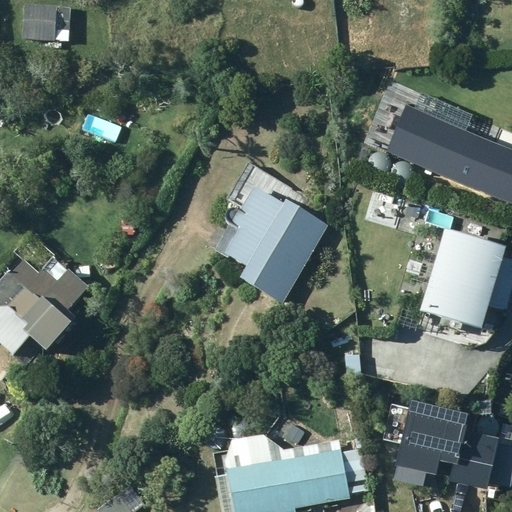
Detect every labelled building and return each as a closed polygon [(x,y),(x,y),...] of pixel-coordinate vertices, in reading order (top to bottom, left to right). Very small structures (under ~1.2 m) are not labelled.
[(23,39),(69,42),(71,6),(25,4),(23,39)] [(511,152),(404,111),(385,159),(511,208),(511,152)] [(282,304),(328,226),(285,201),(283,204),(253,186),(232,224),(240,228),(224,257),(228,258),(229,257),(246,267),(240,279),(282,304)] [(410,200),(408,214),(419,216),(422,202),(410,200)] [(421,311),(483,329),(490,306),(508,311),(511,299),(511,260),(504,258),(507,247),(445,230),(421,311)] [(0,344),(13,357),(31,337),(46,351),(75,319),(67,312),(88,289),(53,258),(38,274),(23,261),(12,274),(9,271),(0,282),(0,344)] [(89,267),(75,268),(76,278),(90,277),(89,267)] [(494,404),(511,407),(511,382),(509,382),(511,375),(500,373),(494,404)] [(464,426),(411,413),(395,477),(483,506),(496,450),(465,438),(464,426)] [(266,435),(232,441),(237,469),(227,471),(234,511),(296,511),(295,509),(350,499),(349,494),(369,491),(362,449),(341,453),(339,440),(283,451),(266,435)] [(98,511),(136,511),(146,505),(130,484),(97,510),(98,511)]
